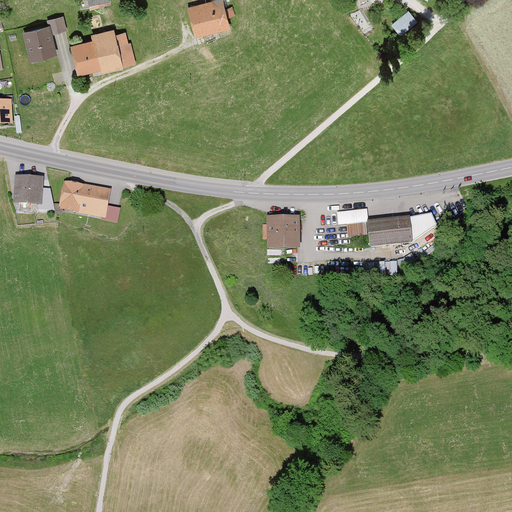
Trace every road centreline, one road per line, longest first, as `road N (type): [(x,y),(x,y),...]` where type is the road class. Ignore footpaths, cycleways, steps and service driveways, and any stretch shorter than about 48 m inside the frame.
road 1 (tertiary): [(49,157),(249,193),(318,195),(391,191),(511,168)]
road 2 (track): [(100,511),(118,410),(219,327),(224,310),(196,234),(202,218),(249,193)]
road 3 (track): [(511,347),(331,351),(261,335),(224,310)]
road 4 (track): [(472,0),(249,193)]
road 5 (residential): [(49,157),(76,101),(184,51)]
